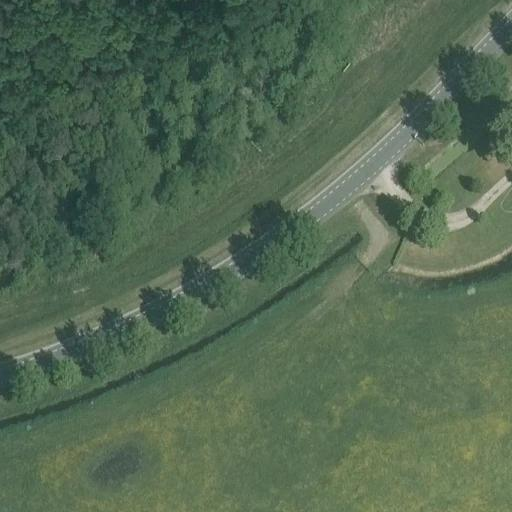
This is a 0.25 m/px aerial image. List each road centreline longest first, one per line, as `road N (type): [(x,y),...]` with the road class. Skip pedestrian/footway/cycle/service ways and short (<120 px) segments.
road 1 (tertiary): [(0,376),(134,325),(283,238),(374,164),(511,26)]
road 2 (track): [(344,189),(377,240),(327,287)]
